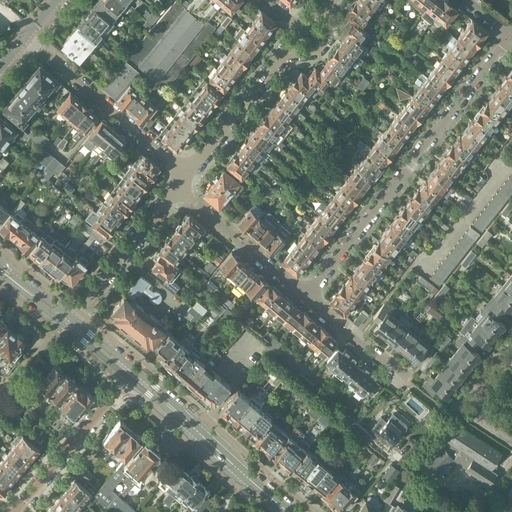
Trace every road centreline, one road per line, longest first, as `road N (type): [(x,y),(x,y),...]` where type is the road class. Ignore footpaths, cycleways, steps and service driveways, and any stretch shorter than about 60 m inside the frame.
road 1 (residential): [(306,297),(509,35)]
road 2 (residential): [(188,174),(25,40)]
road 3 (residential): [(18,511),(129,378)]
road 4 (residential): [(175,190),(306,297)]
road 5 (residential): [(72,320),(175,190)]
road 6 (residential): [(188,174),(281,56)]
road 7 (residential): [(306,297),(406,381)]
road 8 (secondary): [(287,511),(197,431)]
